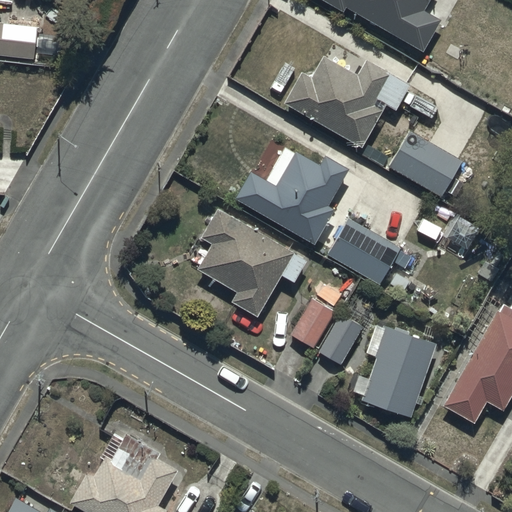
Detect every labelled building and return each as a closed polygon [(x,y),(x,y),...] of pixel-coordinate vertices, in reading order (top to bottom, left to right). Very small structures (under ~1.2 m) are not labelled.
[(332,0),(344,7),(346,3),(423,48),(442,15),(424,5),(427,0),(332,0)] [(36,20),(0,16),(0,49),(33,53),(36,20)] [(302,66),(284,99),(364,142),(387,99),(396,104),(409,79),(365,54),(362,60),(333,44),(330,51),(323,47),(310,71),(302,66)] [(464,158),(409,126),(388,163),(442,195),(464,158)] [(252,165),(236,193),(314,238),(335,202),(330,199),(351,163),(326,149),(321,158),(297,144),(294,149),(285,143),(283,147),(271,140),(256,167),(252,165)] [(307,254),(218,202),(201,230),(213,237),(198,263),(236,286),(231,295),(258,311),(282,270),(294,277),(307,254)] [(400,244),(347,215),(327,251),(380,280),(400,244)] [(335,307),(311,294),(291,330),(316,343),(335,307)] [(511,303),(511,305),(500,299),(444,400),(474,416),(487,394),(503,403),(511,385),(511,303)] [(364,321),(341,308),(319,348),(341,361),(364,321)] [(436,336),(386,320),(362,393),(412,409),(436,336)] [(88,466),(70,497),(96,511),(165,511),(169,505),(159,499),(179,463),(159,451),(162,446),(127,426),(123,433),(114,428),(91,468),(88,466)] [(46,511),(15,493),(4,511),(70,511),(52,501),(46,511)]
